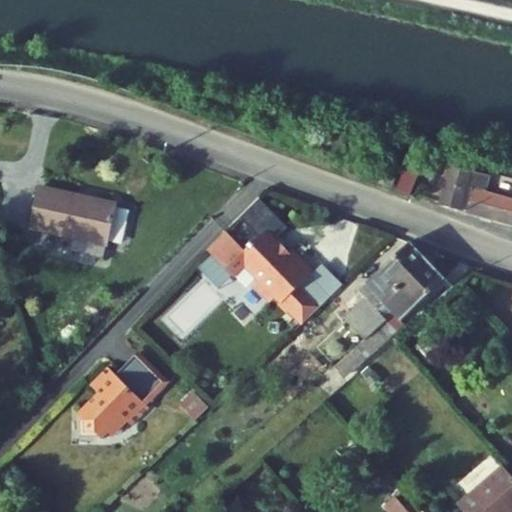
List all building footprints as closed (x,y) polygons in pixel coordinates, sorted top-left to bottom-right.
[(411,195),(420,172),(406,166),(396,190),(411,195)] [(469,211),(511,222),(511,195),(511,200),(474,191),(474,190),(470,189),(467,188),(468,184),(483,188),(485,177),(486,177),(487,172),(481,170),(479,175),(465,171),(451,167),(441,204),(462,210),(466,195),(473,197),(469,211)] [(393,188),(396,178),(383,173),(379,183),(393,188)] [(116,214),(117,205),(38,188),(30,226),(74,236),(71,251),(104,258),(107,244),(109,244),(112,229),(127,232),(130,217),(116,214)] [(273,300),(274,299),(277,296),(283,302),(291,310),(304,323),(325,304),(303,282),(315,270),(293,249),(288,254),(281,247),(281,242),(267,228),(252,243),(247,247),(248,248),(245,251),(226,232),(207,250),(233,277),(245,264),(260,279),(257,283),(256,284),(256,286),(257,288),(268,299),(271,301),(273,300)] [(124,247),(127,232),(112,229),(109,244),(124,247)] [(428,262),(410,243),(366,284),(367,285),(359,292),(366,300),(345,319),(365,340),(387,319),(378,310),(428,262)] [(453,288),(428,262),(378,310),(387,319),(365,340),(335,367),(344,377),(396,331),(394,329),(427,297),(434,305),(453,288)] [(303,282),(325,304),(344,285),(322,263),(315,270),(303,282)] [(291,310),(283,302),(280,305),(288,312),(291,310)] [(137,353),(116,375),(148,405),(169,384),(137,353)] [(116,375),(108,367),(91,385),(98,393),(77,414),(84,421),(84,433),(96,432),(102,439),(123,417),(131,425),(149,407),(148,405),(116,375)] [(380,379),(374,372),(367,379),(372,386),(380,379)] [(207,408),(195,397),(185,407),(196,418),(207,408)] [(511,511),(511,475),(504,466),(459,506),(464,511),(511,511)] [(409,511),(398,499),(386,509),(388,511),(409,511)]
